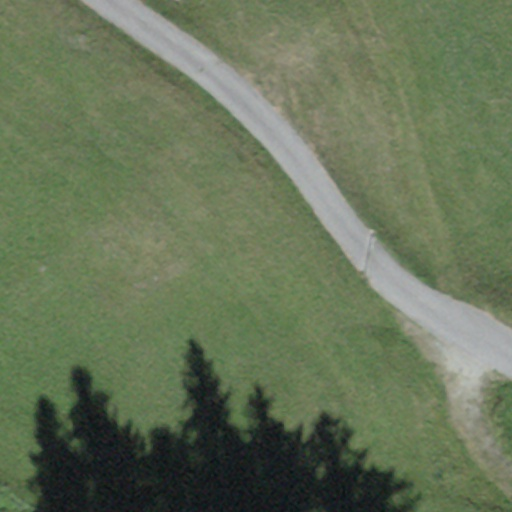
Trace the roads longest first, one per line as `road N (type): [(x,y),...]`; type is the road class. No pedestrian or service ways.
road 1 (track): [(92,0),(259,116),(368,261),(465,331)]
road 2 (track): [(465,331),(454,377),(478,431),(511,477)]
